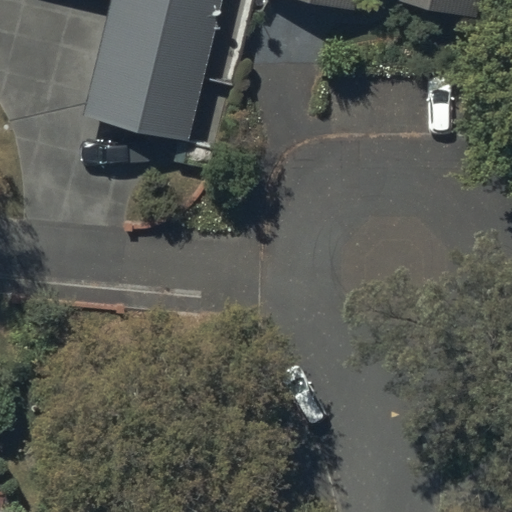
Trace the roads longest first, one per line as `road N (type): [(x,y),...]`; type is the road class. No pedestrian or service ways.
road 1 (residential): [(0,244),(393,288)]
road 2 (residential): [(393,288),(390,511)]
road 3 (residential): [(511,203),(394,217),(393,288)]
